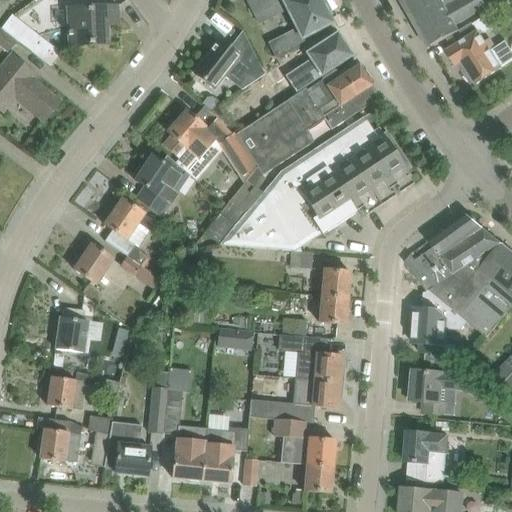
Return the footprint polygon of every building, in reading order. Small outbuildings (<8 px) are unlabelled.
[(276,0),(247,0),(245,1),(258,25),(284,12),(280,3),(281,2),(296,30),(268,44),(276,59),(304,45),(302,39),(332,24),(320,0),(282,0),(278,3),(276,0)] [(400,0),(428,49),(459,31),(455,25),(486,7),(481,0),(400,0)] [(116,8),(69,10),(71,46),(106,44),(105,25),(116,24),(116,8)] [(39,39),(11,17),(1,30),(30,52),(39,39)] [(16,43),(0,30),(0,46),(6,52),(16,43)] [(220,41),(194,75),(214,90),(224,77),(228,80),(235,71),(251,84),(261,71),(242,31),(229,48),(220,41)] [(511,55),(511,54),(505,43),(495,50),(489,40),(485,43),(478,32),(447,51),(457,66),(462,63),(476,85),(502,68),(499,64),(511,55)] [(337,34),(320,45),(306,54),(311,61),(286,78),(294,89),(318,73),(320,77),(351,56),(337,34)] [(11,57),(0,70),(0,109),(2,111),(15,96),(22,102),(24,99),(44,115),(41,119),(43,120),(58,102),(29,78),(32,75),(11,57)] [(303,133),(323,119),(330,129),(374,101),(375,96),(369,87),(371,86),(358,66),(327,86),(324,81),(307,92),(306,90),(236,136),(256,167),(246,182),(257,190),(265,180),(261,175),(310,144),(303,133)] [(268,94),(275,105),(290,96),(282,85),(268,94)] [(202,104),(204,107),(210,112),(218,105),(213,100),(207,99),(202,104)] [(185,112),(167,133),(171,136),(164,145),(179,159),(175,164),(186,174),(213,141),(217,144),(243,185),(245,182),(256,167),(236,136),(233,133),(231,134),(210,112),(204,107),(194,119),(185,112)] [(259,198),(246,214),(219,246),(290,251),(301,252),(299,249),(325,232),(325,233),(361,209),(366,215),(396,196),(391,189),(395,187),(399,193),(413,184),(409,177),(410,176),(379,129),(373,132),(363,117),(280,172),(262,195),(259,198)] [(178,191),(188,176),(175,164),(166,156),(161,163),(151,156),(142,170),(139,168),(134,177),(136,178),(134,181),(144,188),(136,200),(160,218),(169,204),(157,195),(165,182),(178,191)] [(220,215),(205,235),(219,246),(246,214),(259,198),(262,195),(257,190),(246,182),(245,182),(243,185),(244,185),(231,202),(220,215)] [(103,220),(106,222),(104,226),(112,231),(104,242),(140,266),(144,260),(137,255),(139,251),(133,247),(134,246),(126,241),(138,223),(151,233),(157,225),(143,215),(121,200),(112,213),(109,211),(103,220)] [(427,292),(430,290),(501,243),(466,215),(428,242),(433,249),(415,261),(425,274),(418,279),(427,292)] [(511,252),(501,243),(430,290),(454,311),(461,317),(502,267),(506,270),(511,262),(511,252)] [(73,270),(95,285),(112,260),(90,245),(81,259),(79,257),(73,265),(75,267),(73,270)] [(301,252),(290,251),(289,268),(310,270),(312,253),(301,252)] [(120,266),(119,268),(120,269),(133,278),(134,278),(148,288),(143,296),(148,299),(153,292),(161,281),(126,257),(120,266)] [(502,267),(461,317),(487,338),(511,307),(511,262),(506,270),(502,267)] [(323,270),(321,297),(348,299),(350,273),(323,270)] [(415,309),(412,343),(421,343),(420,354),(425,354),(437,355),(442,356),(443,345),(444,345),(446,320),(454,311),(430,290),(427,292),(424,292),(423,309),(415,309)] [(348,299),(321,297),(319,323),(345,325),(348,299)] [(159,317),(170,319),(172,307),(161,306),(159,317)] [(55,350),(75,353),(83,354),(88,322),(83,322),(85,312),(83,311),(63,309),(62,318),(59,318),(55,350)] [(283,319),(281,336),(305,338),(306,321),(283,319)] [(130,332),(118,329),(116,340),(127,343),(130,332)] [(218,329),(216,348),(234,350),(236,331),(218,329)] [(305,338),(281,336),(278,336),(277,352),(297,354),(295,379),(340,383),(342,357),(304,354),(305,338)] [(408,387),(406,401),(411,401),(423,402),(422,412),(442,413),(445,414),(446,402),(440,402),(441,388),(457,389),(460,390),(464,391),(467,392),(470,394),(473,396),(476,398),(479,400),(481,403),(488,398),(459,365),(459,364),(451,357),(442,356),(437,355),(425,354),(424,373),(413,372),(412,387),(408,387)] [(62,368),(63,356),(54,355),(52,367),(62,368)] [(511,390),(511,356),(495,375),(511,390)] [(122,372),(119,384),(125,385),(128,374),(122,372)] [(47,407),(67,409),(71,410),(82,411),(84,396),(92,397),(94,386),(98,391),(116,395),(119,384),(96,378),(76,373),(74,381),(71,381),(51,378),(47,407)] [(338,410),(340,383),(295,379),(292,405),(252,402),(250,418),(273,420),(285,421),(305,423),(313,424),(314,407),(338,410)] [(167,390),(153,388),(149,433),(163,434),(167,390)] [(172,479),(201,482),(203,457),(206,430),(179,427),(183,393),(167,390),(163,434),(176,436),(172,479)] [(225,429),(227,416),(208,414),(207,428),(225,429)] [(88,430),(94,432),(109,435),(110,429),(112,420),(90,417),(88,430)] [(52,419),(50,431),(43,430),(39,459),(76,464),(80,436),(68,434),(70,423),(52,419)] [(280,463),(305,465),(332,467),(334,441),(307,439),(303,439),(305,423),(285,421),(273,420),(272,437),(282,438),(280,463)] [(108,444),(117,445),(114,473),(147,476),(150,448),(139,447),(141,432),(110,429),(109,435),(108,444)] [(246,452),(248,430),(228,429),(228,431),(206,429),(206,430),(203,457),(201,482),(229,485),(233,451),(246,452)] [(94,432),(92,446),(90,466),(103,468),(108,444),(109,435),(94,432)] [(428,434),(425,434),(408,433),(405,462),(427,464),(425,482),(440,484),(445,436),(428,435),(428,434)] [(258,461),(246,460),(243,486),(255,487),(258,461)] [(332,467),(305,465),(303,491),(331,493),(332,467)] [(400,511),(460,511),(462,495),(403,489),(400,511)] [(290,507),(299,508),(302,492),(294,491),(294,494),(292,494),(290,507)] [(259,505),(268,505),(269,494),(260,493),(259,505)]
